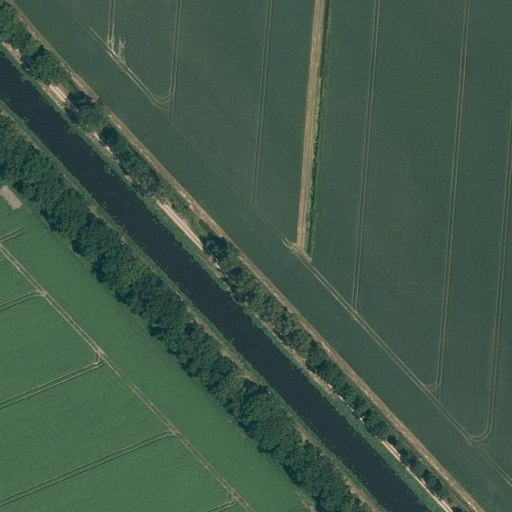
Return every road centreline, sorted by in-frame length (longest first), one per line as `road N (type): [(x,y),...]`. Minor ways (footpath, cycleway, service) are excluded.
road 1 (track): [(446,511),(0,30)]
road 2 (track): [(0,114),(364,511)]
